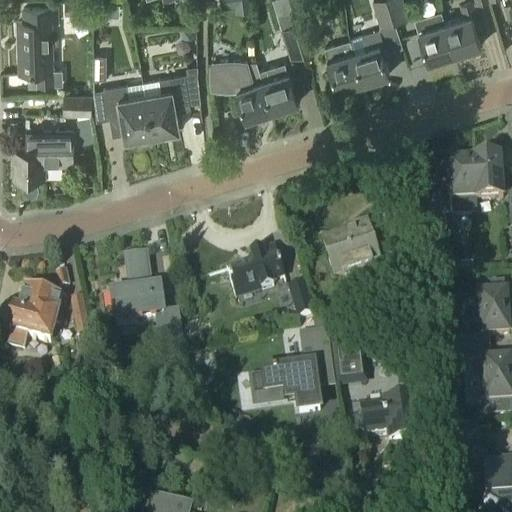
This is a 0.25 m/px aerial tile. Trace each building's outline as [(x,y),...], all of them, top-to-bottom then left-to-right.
[(86,0),(64,0),(65,13),(87,12),(86,0)] [(386,0),(376,0),(372,1),(380,26),(393,22),(386,0)] [(401,0),(386,0),(393,22),(407,17),(401,0)] [(463,17),(444,23),(454,54),(479,46),(470,15),(476,13),(472,1),(460,5),(463,17)] [(511,1),(503,4),(508,18),(511,17),(511,1)] [(22,21),(16,21),(17,73),(35,72),(35,85),(60,84),(59,71),(51,71),(51,44),(56,44),(56,35),(50,35),(50,21),(56,21),(56,7),(21,8),(22,21)] [(440,12),(415,20),(428,62),(454,54),(444,23),(440,12)] [(308,21),(294,26),(303,54),(317,50),(308,21)] [(294,26),(281,30),(290,59),(303,54),(294,26)] [(194,28),(182,28),(182,33),(187,38),(194,38),(194,28)] [(378,30),(349,40),(362,82),(364,82),(366,86),(370,86),(374,85),(378,82),(377,78),(388,74),(382,56),(386,54),(378,30)] [(349,40),(323,48),(336,91),(362,82),(349,40)] [(106,56),(93,56),(93,80),(106,79),(106,56)] [(211,63),(211,70),(211,81),(212,90),(214,90),(214,94),(230,93),(230,89),(238,89),(247,119),(271,111),(262,80),(256,62),(250,62),(250,61),(242,60),(230,60),(222,61),(211,63)] [(287,72),(262,80),(271,111),(297,103),(287,72)] [(196,73),(188,74),(193,104),(200,103),(197,77),(197,73),(196,73)] [(161,91),(145,94),(153,140),(168,137),(167,132),(179,130),(175,107),(189,104),(184,75),(159,79),(161,91)] [(14,78),(15,88),(34,88),(34,77),(14,78)] [(126,85),(104,89),(109,118),(121,116),(125,140),(136,138),(137,143),(153,140),(145,94),(128,97),(126,85)] [(62,95),(62,115),(90,116),(91,95),(62,95)] [(26,147),(13,147),(14,178),(44,178),(44,164),(74,164),(74,132),(25,132),(26,147)] [(500,158),(474,160),(476,202),(502,201),(500,158)] [(473,161),(447,163),(450,219),(476,217),(475,201),(476,201),(476,202),(474,160),(473,160),(473,161)] [(355,230),(322,241),(334,279),(379,264),(366,222),(354,226),(355,230)] [(424,248),(413,250),(415,264),(424,263),(426,263),(424,248)] [(252,265),(226,273),(234,301),(272,289),(271,284),(283,280),(273,249),(250,256),(252,265)] [(131,294),(111,296),(115,323),(164,317),(169,361),(184,359),(177,311),(163,313),(160,290),(150,291),(145,256),(126,259),(131,294)] [(396,267),(381,272),(389,298),(404,293),(396,267)] [(66,274),(54,276),(58,291),(69,289),(66,274)] [(482,338),(456,340),(457,352),(490,350),(489,338),(509,336),(507,294),(505,294),(504,283),(490,284),(491,295),(479,296),(482,338)] [(303,285),(287,290),(296,321),(312,316),(303,285)] [(11,334),(8,346),(24,350),(27,338),(50,344),(55,325),(60,327),(67,302),(25,291),(19,315),(14,314),(9,333),(11,334)] [(81,299),(70,301),(77,336),(89,334),(81,299)] [(325,334),(301,338),(304,361),(328,358),(325,334)] [(341,388),(367,384),(360,336),(334,340),(341,388)] [(457,355),(446,355),(447,365),(483,363),(486,405),(511,402),(511,376),(511,361),(491,362),(490,350),(457,352),(457,355)] [(257,382),(252,388),(253,395),(259,400),(286,396),(287,403),(297,402),(299,415),(319,412),(313,368),(263,375),(264,381),(257,382)] [(383,405),(360,409),(364,436),(387,433),(389,443),(420,438),(414,397),(383,401),(383,405)] [(480,500),(474,511),(510,511),(510,496),(511,496),(511,448),(509,449),(510,457),(479,459),(479,499),(483,499),(483,501),(480,500)] [(153,493),(147,511),(189,511),(192,503),(153,493)]
